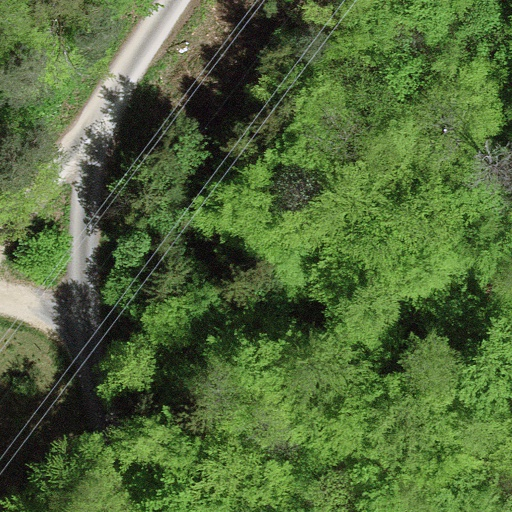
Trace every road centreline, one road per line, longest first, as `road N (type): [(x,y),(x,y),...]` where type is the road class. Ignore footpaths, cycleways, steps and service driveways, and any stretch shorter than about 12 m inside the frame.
road 1 (track): [(175,0),(84,148),(76,256),(87,356)]
road 2 (track): [(87,356),(114,451),(149,511)]
road 3 (track): [(84,148),(0,243)]
